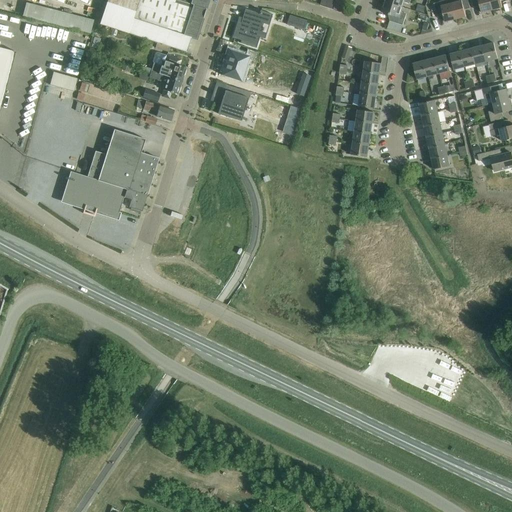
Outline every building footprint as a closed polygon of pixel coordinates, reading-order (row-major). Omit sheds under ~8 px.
[(196,40),(206,9),(173,0),(107,0),(99,25),(156,43),(155,48),(168,52),(169,47),(185,52),(190,38),(196,40)] [(174,0),(190,5),(190,4),(205,9),(208,0),(174,0)] [(336,0),(329,0),(327,8),(334,10),(336,0)] [(345,2),(339,0),(336,0),(334,10),(341,12),(345,2)] [(456,20),(452,4),(450,0),(447,0),(434,3),(438,17),(443,15),(445,22),(456,20)] [(452,4),(456,20),(466,17),(464,10),(470,9),(468,0),(461,0),(462,1),(452,4)] [(472,0),(474,8),(480,6),(482,13),(492,10),(489,0),(472,0)] [(489,0),(492,10),(503,8),(501,1),(503,0),(489,0)] [(385,2),(381,12),(392,15),(390,20),(403,24),(407,14),(401,12),(403,7),(385,2)] [(90,34),(93,21),(25,3),(22,16),(90,34)] [(418,5),(416,12),(423,14),(425,8),(418,5)] [(268,24),(271,16),(272,16),(272,14),(260,10),(259,13),(245,9),(241,23),(238,22),(234,36),(233,36),(232,38),(241,40),(240,43),(256,48),(261,32),(258,32),(261,22),(268,24)] [(289,21),(288,25),(304,30),(305,28),(307,21),(298,18),(291,15),(289,21)] [(402,26),(389,22),(387,29),(400,33),(402,26)] [(424,23),(422,31),(426,32),(427,33),(432,32),(432,30),(427,31),(429,25),(424,23)] [(483,46),(487,62),(498,59),(494,43),(483,46)] [(346,46),(342,57),(348,59),(352,48),(346,46)] [(488,64),(487,62),(483,46),(472,49),(476,64),(477,67),(488,64)] [(0,47),(0,110),(15,52),(0,47)] [(229,50),(221,74),(240,80),(248,57),(256,60),(258,52),(248,48),(245,56),(229,50)] [(472,49),(461,51),(465,67),(476,64),(472,49)] [(465,67),(461,51),(450,54),(454,70),(465,67)] [(153,64),(150,72),(152,72),(181,81),(184,72),(186,68),(178,66),(180,60),(166,56),(156,53),(154,54),(152,62),(153,64)] [(446,55),(435,58),(439,74),(450,71),(446,55)] [(435,58),(424,61),(428,77),(439,74),(435,58)] [(365,61),(364,73),(380,75),(382,64),(365,61)] [(428,77),(424,61),(413,64),(417,80),(428,77)] [(169,78),(150,72),(148,78),(166,83),(161,96),(171,99),(172,94),(177,95),(181,81),(169,78)] [(56,87),(59,74),(53,73),(50,85),(56,87)] [(380,75),(364,73),(362,84),(378,86),(380,75)] [(62,88),(65,76),(59,74),(56,87),(62,88)] [(68,90),(71,78),(65,76),(62,88),(68,90)] [(75,85),(77,79),(71,78),(68,90),(74,92),(75,85)] [(378,86),(362,84),(361,95),(377,97),(378,86)] [(483,106),(493,104),(509,100),(506,89),(497,92),(495,86),(483,89),(485,100),(481,101),(483,106)] [(157,102),(159,95),(144,90),(142,97),(157,102)] [(241,121),(248,98),(225,91),(217,114),(241,121)] [(377,97),(361,95),(359,106),(375,108),(377,97)] [(156,117),(170,121),(173,111),(145,102),(138,100),(135,108),(143,110),(149,112),(149,110),(157,112),(156,117)] [(422,115),(438,112),(435,100),(419,104),(422,115)] [(509,100),(493,104),(495,110),(488,112),(491,122),(504,119),(502,113),(511,111),(509,100)] [(358,110),(357,121),(373,124),(374,112),(358,110)] [(440,122),(438,112),(422,115),(424,126),(440,122)] [(156,120),(142,115),(139,121),(154,126),(156,120)] [(502,141),(511,139),(511,125),(510,126),(508,120),(489,125),(492,137),(501,134),(502,141)] [(373,124),(357,121),(355,132),(371,135),(373,124)] [(440,122),(424,126),(427,137),(443,133),(440,122)] [(142,194),(147,196),(158,158),(140,153),(145,140),(114,130),(106,155),(95,151),(87,177),(72,172),(63,201),(117,218),(123,198),(124,198),(126,189),(141,194),(141,193),(142,193),(142,194)] [(355,132),(353,143),(369,146),(371,135),(355,132)] [(445,144),(443,133),(427,137),(429,147),(445,144)] [(369,146),(353,143),(352,155),(368,157),(369,146)] [(445,144),(429,147),(432,158),(448,155),(445,144)] [(473,147),(474,154),(482,153),(480,146),(473,147)] [(495,171),(511,167),(511,154),(511,153),(497,156),(496,150),(477,155),(479,161),(491,158),(495,171)] [(448,155),(432,158),(434,170),(450,166),(448,155)] [(126,189),(124,198),(130,200),(128,207),(134,209),(133,212),(139,213),(140,211),(142,212),(147,196),(142,194),(142,193),(141,193),(141,194),(126,189)]
